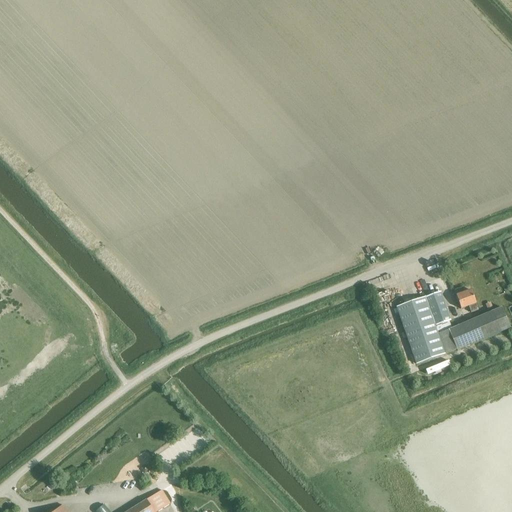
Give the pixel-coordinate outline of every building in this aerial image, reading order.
[(392,279),(393,286),(402,285),(401,278),(392,279)] [(471,313),(478,310),(471,290),(456,296),(461,309),(468,306),(471,313)] [(400,295),(402,301),(414,297),(412,291),(400,295)] [(453,328),(451,329),(448,321),(450,321),(440,292),(397,307),(416,364),(456,350),(457,351),(510,328),(501,308),(453,328)] [(128,511),(162,511),(172,506),(163,492),(128,511)] [(104,511),(111,511),(128,503),(122,493),(101,504),(104,511)]
